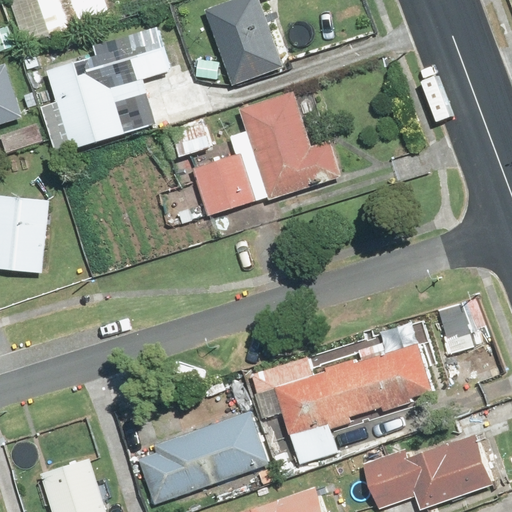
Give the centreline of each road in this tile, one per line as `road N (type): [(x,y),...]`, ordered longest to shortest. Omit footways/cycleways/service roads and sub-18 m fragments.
road 1 (residential): [(0,388),(511,232)]
road 2 (secondary): [(438,0),(511,199)]
